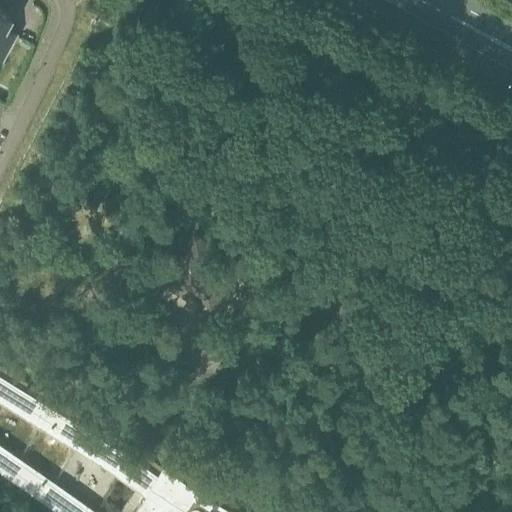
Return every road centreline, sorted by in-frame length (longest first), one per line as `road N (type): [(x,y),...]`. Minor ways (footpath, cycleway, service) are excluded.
road 1 (unclassified): [(511,146),(220,0)]
road 2 (residential): [(0,163),(64,34),(62,0)]
